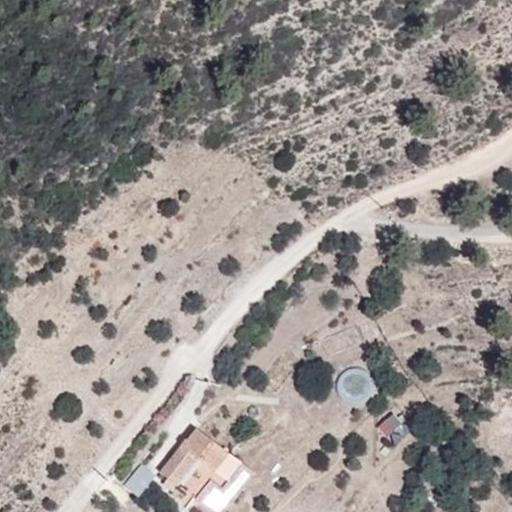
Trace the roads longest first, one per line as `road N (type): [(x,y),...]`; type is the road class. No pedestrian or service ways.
road 1 (unclassified): [(68,511),(223,323),(342,220)]
road 2 (unclassified): [(342,220),(454,174),(511,139)]
road 3 (unclassified): [(342,220),(437,235),(511,231)]
